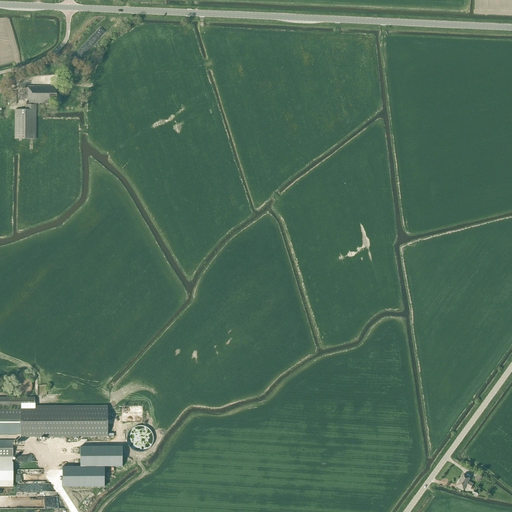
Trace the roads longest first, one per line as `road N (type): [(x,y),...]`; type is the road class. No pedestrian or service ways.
road 1 (primary): [(511,28),(69,7)]
road 2 (tertiary): [(406,511),(511,366)]
